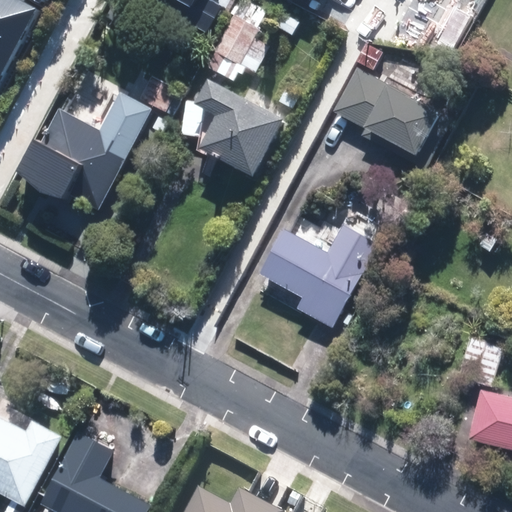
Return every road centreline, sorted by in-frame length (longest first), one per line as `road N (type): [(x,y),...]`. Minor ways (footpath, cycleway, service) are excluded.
road 1 (residential): [(387,0),(175,369)]
road 2 (residential): [(444,511),(175,369)]
road 3 (residential): [(175,369),(0,276)]
